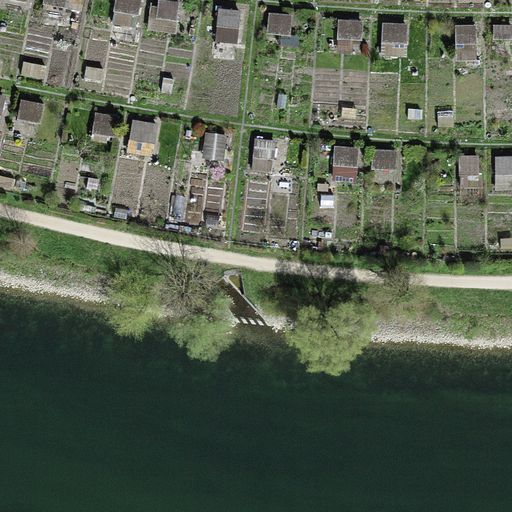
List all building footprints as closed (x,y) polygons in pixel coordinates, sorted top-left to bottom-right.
[(81,15),(83,0),(43,0),(42,7),(81,15)] [(137,30),(141,0),(115,0),(112,26),(137,30)] [(146,32),(176,35),(180,3),(158,1),(157,8),(150,7),(146,32)] [(214,44),(238,46),(241,12),(239,12),(240,8),(232,8),(232,12),(222,11),(222,7),(216,7),(216,12),(217,12),(214,44)] [(291,37),(292,16),(269,14),(267,36),(291,37)] [(362,42),(363,22),(337,21),(336,41),(362,42)] [(381,57),(406,59),(408,25),(383,23),(381,57)] [(455,62),(477,62),(477,26),(455,26),(455,62)] [(511,42),(511,26),(493,26),(492,42),(511,42)] [(41,127),(45,105),(20,101),(17,122),(41,127)] [(115,146),(119,118),(95,115),(91,143),(115,146)] [(153,159),(159,125),(132,121),(126,154),(153,159)] [(202,160),(224,162),(227,137),(205,134),(202,160)] [(275,162),(276,142),(263,141),(263,138),(257,137),(257,140),(254,140),(251,173),(272,175),(273,162),(275,162)] [(357,185),(360,149),(335,147),(332,183),(357,185)] [(371,150),(370,172),(396,173),(397,151),(371,150)] [(479,175),(479,157),(458,157),(458,178),(461,178),(461,191),(482,191),(482,174),(479,175)] [(494,192),(511,191),(511,157),(494,157),(494,192)]
